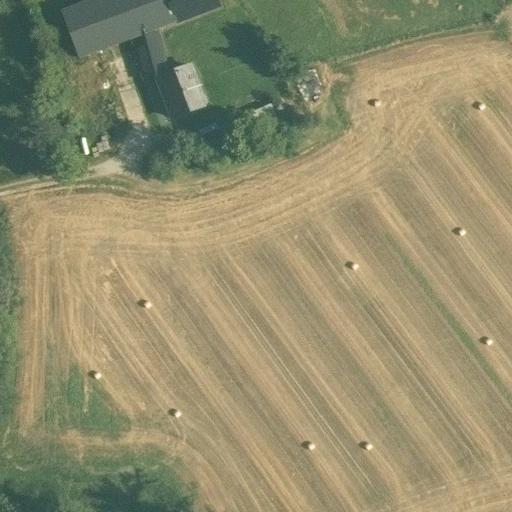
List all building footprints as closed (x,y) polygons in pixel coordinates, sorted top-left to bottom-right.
[(132,38),(156,29),(144,0),(98,0),(64,13),(81,58),(132,38)] [(175,22),(166,0),(144,0),(156,29),(175,22)] [(215,0),(166,0),(175,22),(218,6),(215,0)] [(255,33),(235,0),(215,0),(218,6),(235,43),(255,33)] [(162,47),(156,29),(132,38),(148,81),(159,77),(161,81),(167,79),(156,48),(162,47)] [(167,79),(161,81),(174,118),(203,108),(189,71),(167,79)] [(76,101),(99,95),(94,77),(71,85),(76,101)] [(272,106),(252,115),(261,133),(280,124),(272,106)]
